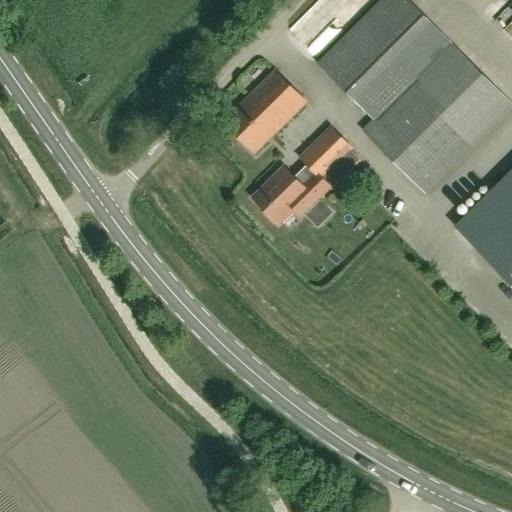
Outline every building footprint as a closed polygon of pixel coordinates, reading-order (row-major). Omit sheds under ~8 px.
[(511,103),(408,0),(382,0),(319,63),(375,119),(364,130),(425,192),(511,105),(511,103)] [(511,0),(491,0),(500,11),(511,1),(511,0)] [(255,152),(307,101),(276,70),(224,121),(255,152)] [(278,223),(293,208),(300,215),(331,186),(323,177),(353,148),(332,127),(301,157),(308,164),(295,177),(285,166),(253,197),(278,223)] [(511,173),(458,227),(511,281),(511,173)]
